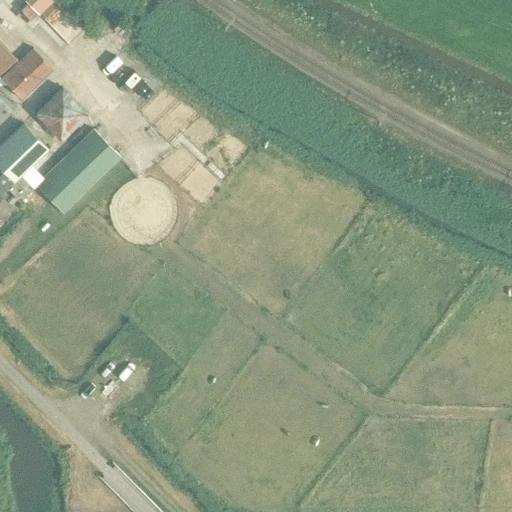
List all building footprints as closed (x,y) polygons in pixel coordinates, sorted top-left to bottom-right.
[(0,74),(16,58),(0,41),(0,74)] [(21,99),(53,69),(33,47),(0,77),(21,99)] [(20,175),(47,148),(22,122),(0,143),(0,195),(1,195),(0,194),(0,193),(6,188),(19,201),(32,187),(20,175)] [(121,156),(93,128),(35,184),(63,212),(121,156)] [(172,216),(172,211),(172,207),(170,201),(168,197),(164,192),(161,189),(157,187),(149,184),(146,184),(140,184),(135,185),(130,188),(126,191),(121,196),(119,201),(117,206),(117,211),(118,218),(119,222),(121,226),(125,231),(130,235),(135,237),(140,238),(144,239),(149,238),(154,237),(159,235),(164,231),(168,226),(170,221),(172,216)]
